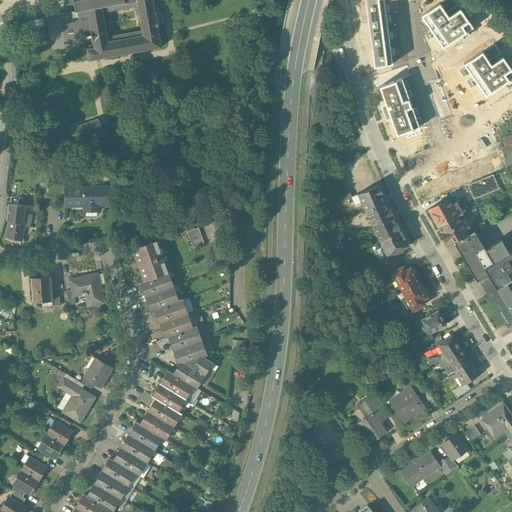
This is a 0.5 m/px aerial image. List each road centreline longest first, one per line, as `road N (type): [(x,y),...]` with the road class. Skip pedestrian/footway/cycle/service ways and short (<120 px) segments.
road 1 (primary): [(240,511),(278,371),(290,126),(311,0)]
road 2 (residential): [(509,376),(460,306),(392,175),(351,62),(343,0)]
road 3 (residential): [(56,511),(131,387),(139,323),(121,260),(106,245),(82,239),(0,246)]
road 4 (residential): [(509,376),(369,472)]
